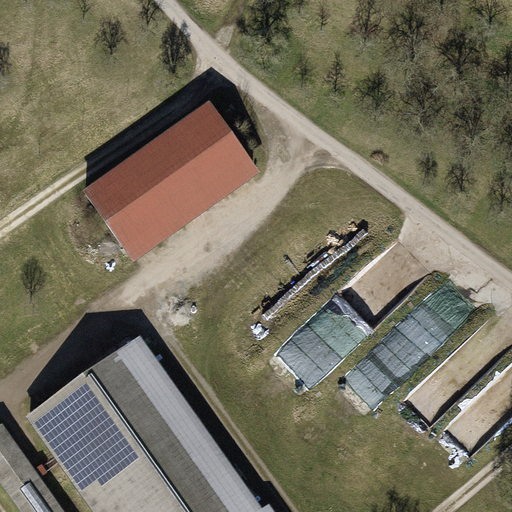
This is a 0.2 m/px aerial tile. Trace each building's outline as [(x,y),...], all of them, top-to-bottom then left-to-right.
[(265,175),(214,103),(86,194),(137,266),(265,175)] [(375,406),(424,366),(398,335),(349,376),(375,406)] [(316,374),(295,347),(282,356),(304,384),(316,374)] [(228,511),(116,356),(27,419),(93,511),(228,511)] [(428,432),(476,390),(451,361),(403,403),(428,432)] [(63,511),(2,428),(0,429),(0,482),(22,511),(63,511)]
